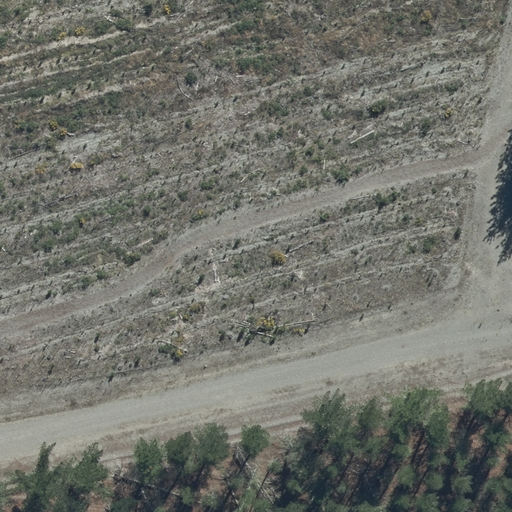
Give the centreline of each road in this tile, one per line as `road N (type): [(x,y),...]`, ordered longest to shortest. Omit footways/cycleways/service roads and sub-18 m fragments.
road 1 (track): [(511,137),(318,187),(0,316)]
road 2 (unclassified): [(0,435),(511,318)]
